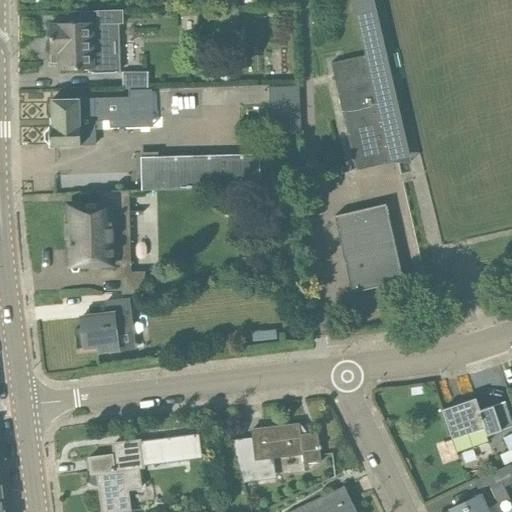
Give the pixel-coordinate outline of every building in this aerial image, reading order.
[(97,11),(98,23),(49,24),(50,54),(58,54),(59,70),(89,69),(89,72),(121,71),(120,24),(124,24),(123,10),(97,11)] [(355,171),(391,163),(367,56),(331,64),(338,93),(343,118),(355,171)] [(123,88),(148,87),(148,71),(123,72),(123,88)] [(271,135),(301,133),(299,86),(268,87),(271,135)] [(79,100),(79,99),(51,100),(52,127),(49,127),(49,129),(44,133),(44,140),(49,145),(49,147),(80,146),(80,145),(95,145),(94,121),(152,120),(151,90),(129,91),(129,98),(93,99),(79,100)] [(202,91),(156,91),(155,118),(202,119),(202,91)] [(140,192),(260,188),(259,155),(140,158),(140,192)] [(100,204),(68,205),(70,266),(73,272),(77,272),(80,266),(129,264),(128,192),(100,192),(100,204)] [(398,281),(381,206),(386,205),(385,204),(335,215),(353,292),(403,281),(403,280),(398,281)] [(121,294),(145,293),(144,272),(121,272),(121,294)] [(455,297),(458,306),(464,304),(463,304),(461,295),(455,297)] [(132,330),(129,313),(128,300),(106,303),(107,314),(80,317),(84,348),(98,346),(98,352),(118,349),(115,332),(132,330)] [(446,300),(440,302),(443,311),(449,309),(446,300)] [(253,342),(277,339),(275,330),(252,332),(253,342)] [(479,410),(475,399),(442,410),(457,453),(490,442),(488,435),(511,426),(511,424),(505,402),(479,410)] [(299,434),(298,424),(252,430),(253,439),(231,442),(243,484),(275,479),(272,458),(301,455),(302,464),(321,462),(318,432),(299,434)] [(199,430),(139,439),(143,467),(203,458),(199,430)] [(141,487),(138,467),(143,467),(139,439),(114,442),(115,454),(88,458),(91,474),(97,473),(102,511),(110,511),(131,509),(128,488),(141,487)] [(511,462),(511,450),(501,456),(505,466),(511,462)] [(498,511),(496,505),(509,499),(504,488),(511,484),(511,465),(511,464),(476,481),(482,494),(451,509),(451,511),(498,511)] [(355,511),(344,486),(290,511),(355,511)]
